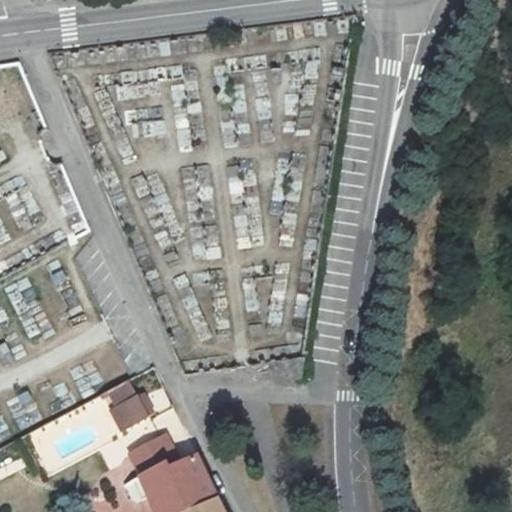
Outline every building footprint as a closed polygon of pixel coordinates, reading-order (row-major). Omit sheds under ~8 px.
[(306,358),(275,362),(275,378),(304,376),(306,358)] [(160,389),(141,396),(147,412),(166,405),(160,389)] [(138,400),(114,412),(124,430),(147,418),(138,400)] [(99,446),(90,428),(54,446),(64,464),(99,446)] [(166,441),(134,456),(160,511),(207,511),(222,505),(200,459),(172,472),(168,465),(175,461),(166,441)]
